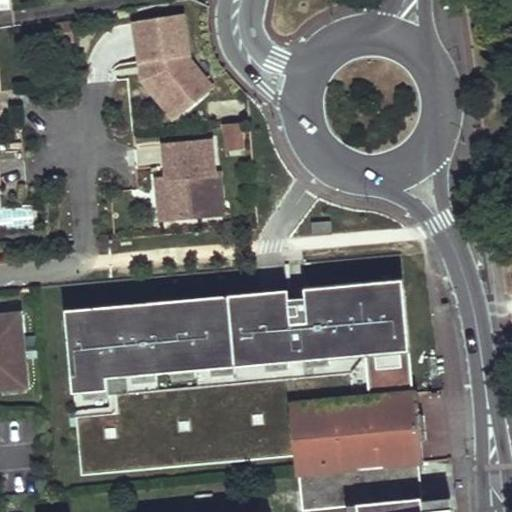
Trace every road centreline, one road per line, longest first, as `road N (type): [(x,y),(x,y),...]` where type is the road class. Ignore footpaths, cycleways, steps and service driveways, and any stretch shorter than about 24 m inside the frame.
road 1 (secondary): [(499,511),(469,284),(408,166)]
road 2 (residential): [(0,272),(80,258),(87,241),(78,140)]
road 3 (residential): [(225,0),(233,54),(304,131)]
road 4 (secondary): [(408,166),(430,145),(442,107),(431,68),(400,41)]
road 5 (secondary): [(304,131),(321,157),(348,173),(379,176),(408,166)]
road 6 (residential): [(325,51),(293,61),(263,55),(252,0)]
